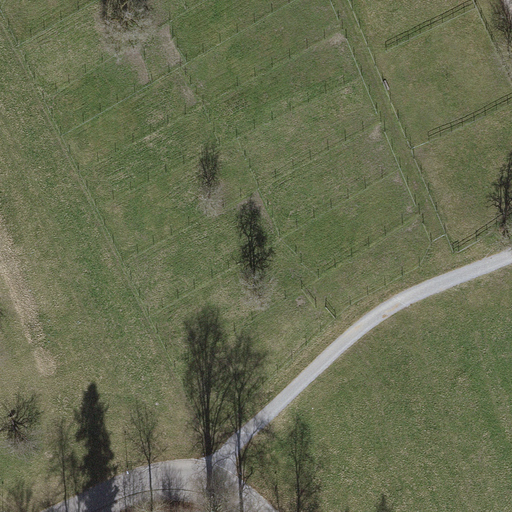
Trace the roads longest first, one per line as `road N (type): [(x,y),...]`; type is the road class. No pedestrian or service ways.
road 1 (track): [(511,254),(387,308),(204,474)]
road 2 (residential): [(255,511),(222,483),(182,472),(132,481),(60,511)]
